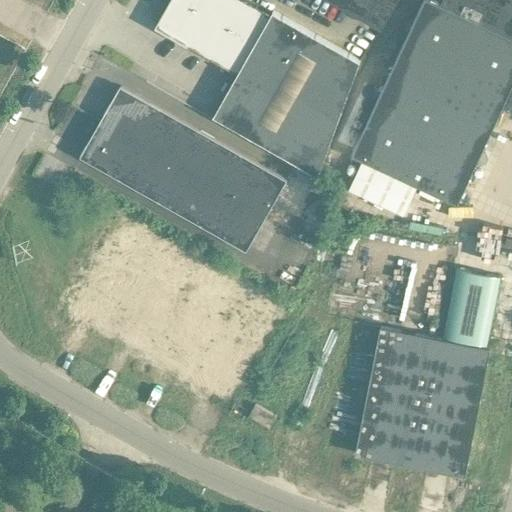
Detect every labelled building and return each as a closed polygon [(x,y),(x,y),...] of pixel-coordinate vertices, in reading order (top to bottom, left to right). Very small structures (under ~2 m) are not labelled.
[(244,0),(169,0),(155,26),(154,27),(236,74),(213,115),(317,175),(359,60),(272,11),(270,14),(244,0)] [(397,0),(330,0),(381,29),(397,0)] [(511,0),(443,0),(442,4),(432,0),(422,0),(383,85),(379,84),(377,90),(380,91),(351,154),(456,203),(511,84),(511,0)] [(80,156),(246,249),(285,179),(120,86),(80,156)] [(348,188),(403,213),(416,184),(362,159),(348,188)] [(76,185),(42,246),(134,298),(168,237),(76,185)] [(471,192),(468,202),(491,209),(494,198),(471,192)] [(275,223),(288,226),(293,209),(285,207),(286,200),(280,199),(275,223)] [(134,298),(103,352),(176,394),(192,366),(214,378),(263,291),(168,237),(134,298)] [(42,246),(32,263),(48,321),(103,352),(134,298),(42,246)] [(490,348),(398,330),(380,326),(355,453),(464,475),(490,348)] [(276,416),(254,404),(247,416),(269,428),(276,416)]
